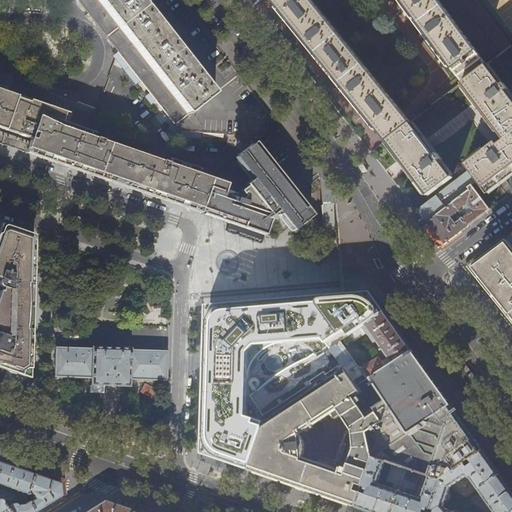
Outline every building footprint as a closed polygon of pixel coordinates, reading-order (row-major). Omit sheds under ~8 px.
[(97,0),(188,115),(215,93),(142,0),(97,0)] [(410,124),(307,0),(266,0),(274,9),(273,10),(328,77),(372,131),(373,131),(384,143),(410,124)] [(486,65),(436,0),(393,0),(446,69),(448,68),(461,84),(486,65)] [(460,0),(501,54),(511,45),(477,0),(460,0)] [(486,65),(461,84),(505,139),(497,145),(495,142),(465,164),(486,192),(490,189),(499,183),(502,181),(504,179),(511,173),(511,133),(511,98),(507,91),(509,90),(504,83),(502,85),(486,65)] [(0,144),(1,144),(18,96),(19,91),(4,86),(0,84),(0,144)] [(76,127),(66,124),(70,114),(18,96),(1,144),(12,148),(34,156),(38,157),(44,159),(63,166),(79,171),(110,182),(141,193),(177,205),(200,213),(212,179),(213,175),(149,152),(147,157),(125,149),(127,144),(88,131),(76,127)] [(410,124),(384,143),(402,164),(428,196),(453,178),(441,162),(443,160),(438,154),(436,155),(410,124)] [(276,173),(253,143),(237,156),(242,163),(239,166),(255,187),(243,197),(245,198),(242,201),(229,196),(233,186),(212,179),(200,213),(210,217),(241,228),(264,235),(269,221),(267,219),(281,213),(292,226),(308,213),(276,173)] [(428,223),(452,204),(470,190),(469,188),(471,186),(477,182),(469,171),(418,210),(422,216),(428,223)] [(470,190),(452,204),(458,211),(460,214),(469,225),(478,219),(490,210),(471,186),(469,188),(470,190)] [(451,217),(458,211),(452,204),(428,223),(438,235),(442,240),(445,244),(456,235),(469,225),(460,214),(455,218),(458,221),(456,223),(451,217)] [(293,229),(310,216),(308,213),(292,226),(293,229)] [(0,368),(6,370),(4,376),(20,382),(30,378),(32,307),(34,235),(19,230),(1,224),(0,226),(0,291),(2,292),(0,296),(0,368)] [(511,230),(511,231),(480,255),(471,261),(469,263),(482,279),(477,283),(489,298),(511,327),(511,230)] [(207,455),(212,457),(237,466),(248,470),(265,422),(246,414),(248,350),(255,344),(323,337),(332,350),(342,342),(350,337),(385,312),(378,302),(370,292),(350,293),(342,294),(314,296),(284,299),(251,302),(223,304),(206,305),(206,321),(205,352),(204,377),(203,409),(202,431),(202,453),(207,455)] [(332,350),(345,369),(354,382),(364,375),(368,380),(412,351),(399,332),(385,312),(350,337),(354,343),(366,334),(369,337),(374,343),(377,341),(389,358),(383,363),(380,358),(363,368),(359,368),(342,342),(332,350)] [(479,319),(473,323),(480,332),(486,328),(479,319)] [(126,386),(129,386),(130,379),(166,380),(167,356),(167,351),(56,347),(55,362),(55,377),(69,377),(92,378),(91,385),(112,385),(126,386)] [(426,369),(412,351),(368,380),(357,386),(361,392),(369,404),(382,422),(437,385),(426,369)] [(265,422),(248,470),(268,477),(327,497),(355,506),(372,459),(366,432),(382,422),(369,404),(364,407),(368,413),(365,415),(354,398),(361,392),(357,386),(354,382),(345,369),(265,422)] [(444,394),(437,385),(382,422),(366,432),(372,459),(374,457),(452,407),(444,394)] [(467,427),(452,407),(374,457),(384,461),(392,464),(407,469),(420,473),(426,476),(441,481),(484,450),(467,427)] [(492,461),(484,450),(441,481),(450,488),(466,476),(471,479),(479,490),(501,474),(492,461)] [(384,461),(374,457),(372,459),(355,506),(368,511),(371,511),(392,511),(407,469),(392,464),(386,481),(394,484),(392,489),(376,483),(384,461)] [(28,492),(34,475),(11,467),(0,463),(0,501),(1,501),(15,501),(16,496),(3,491),(2,492),(0,491),(0,485),(23,494),(21,500),(25,500),(28,492)] [(415,491),(420,473),(407,469),(392,511),(429,511),(441,481),(426,476),(426,478),(428,479),(421,499),(405,493),(407,488),(415,491)] [(511,511),(511,489),(501,474),(479,490),(494,511),(511,511)] [(35,511),(60,496),(59,484),(45,479),(34,475),(28,492),(30,492),(34,497),(28,501),(28,502),(24,505),(21,505),(18,507),(16,504),(15,504),(13,504),(5,509),(7,511),(35,511)] [(444,506),(450,488),(441,481),(429,511),(453,511),(447,510),(444,506)] [(109,501),(90,511),(134,511),(135,510),(120,505),(109,501)]
